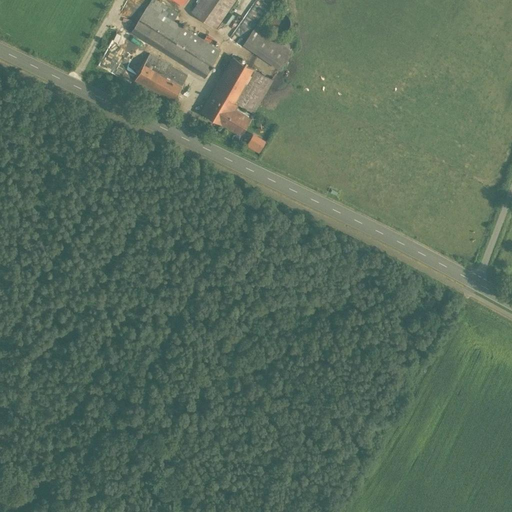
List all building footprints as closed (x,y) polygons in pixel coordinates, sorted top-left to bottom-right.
[(200,0),(192,11),(215,27),(234,0),(200,0)] [(219,51),(148,5),(145,10),(216,55),(219,51)] [(216,55),(145,10),(132,31),(205,77),(218,57),(216,55)] [(289,26),(290,22),(289,18),(287,14),(283,12),(279,11),(274,12),(271,14),(269,18),(268,22),(269,26),(271,30),(275,32),(279,33),(283,32),(287,30),(289,26)] [(294,48),(258,23),(255,27),(291,52),(294,48)] [(291,52),(255,27),(243,44),(280,69),(291,52)] [(187,75),(150,53),(135,79),(173,100),(187,75)] [(256,70),(233,57),(214,89),(237,102),(256,70)] [(256,70),(237,102),(253,112),(272,80),(256,70)] [(237,102),(214,89),(202,110),(225,123),(239,131),(248,117),(233,108),(237,102)] [(250,132),(245,146),(260,151),(265,137),(250,132)]
